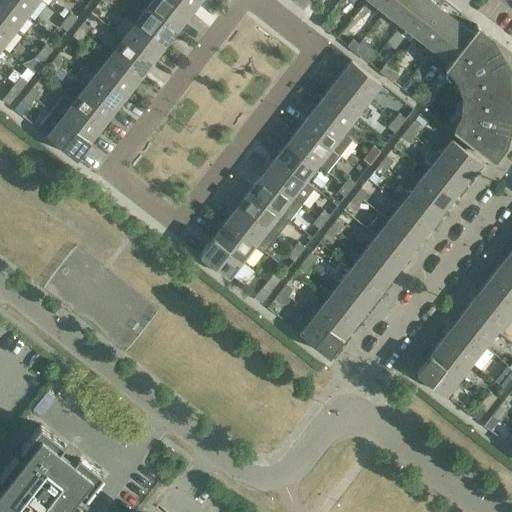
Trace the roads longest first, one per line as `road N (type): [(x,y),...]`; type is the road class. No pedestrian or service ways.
road 1 (residential): [(281,21),(315,47),(178,223),(110,170),(242,0)]
road 2 (residential): [(338,406),(286,471),(257,481),(0,283)]
road 3 (residential): [(338,406),(511,187)]
road 4 (residential): [(477,511),(338,406)]
